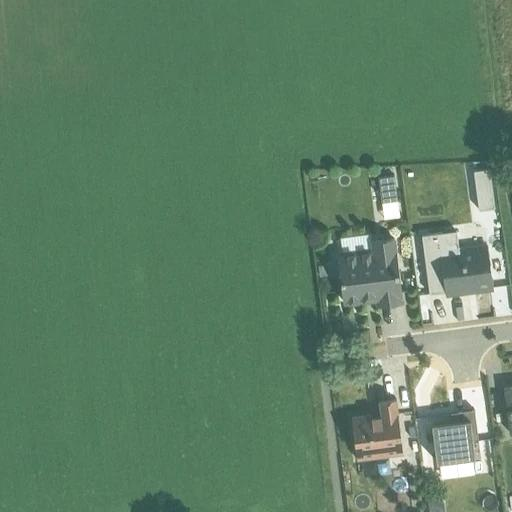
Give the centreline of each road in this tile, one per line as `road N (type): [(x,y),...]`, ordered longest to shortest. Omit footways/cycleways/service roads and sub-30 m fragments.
road 1 (residential): [(460,340),(322,359),(339,511)]
road 2 (track): [(511,166),(495,0)]
